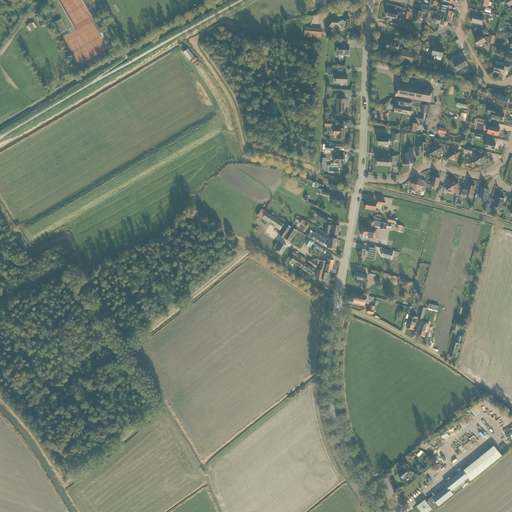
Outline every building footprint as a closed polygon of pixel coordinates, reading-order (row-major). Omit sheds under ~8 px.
[(91,15),(96,12),(89,0),(84,0),(83,1),(91,15)] [(426,15),(427,9),(428,6),(422,4),(420,12),(415,11),(414,16),(415,16),(414,20),(421,22),(423,14),(426,15)] [(443,16),(452,18),(454,12),(451,12),(452,7),(443,4),(440,4),(438,11),(444,12),(443,15),(443,16)] [(397,19),(398,12),(388,10),(386,17),(397,19)] [(489,21),(490,14),(478,11),(477,16),(473,15),(472,22),(482,25),(483,20),(489,21)] [(452,18),(443,16),(443,15),(441,15),(440,18),(434,17),(433,22),(447,26),(448,22),(451,23),(452,18)] [(343,20),(340,20),(341,18),(329,17),(328,29),(340,29),(340,27),(343,28),(349,28),(350,20),(343,20)] [(493,44),(495,36),(489,35),(489,38),(486,37),(484,38),(482,35),(474,40),(478,46),(483,43),(484,43),(486,42),(486,41),(488,42),(487,43),(493,44)] [(348,56),(348,48),(343,48),(343,45),(344,45),(345,41),(338,40),(338,45),(337,45),(336,51),(338,52),(338,56),(344,56),(348,56)] [(397,52),(399,43),(388,41),(386,49),(393,51),(397,52)] [(442,57),(444,49),(438,48),(438,47),(434,46),(432,53),(429,52),(427,59),(434,60),(435,55),(442,57)] [(511,61),(511,55),(507,54),(508,51),(499,48),(497,54),(506,56),(505,60),(511,61)] [(189,61),(192,59),(194,57),(188,49),(183,53),(189,61)] [(412,65),(415,52),(402,49),(399,62),(412,65)] [(455,63),(452,57),(447,60),(453,69),(456,68),(457,71),(467,65),(465,61),(464,62),(462,59),(455,63)] [(508,71),(510,65),(505,64),(504,67),(495,65),(494,72),(503,74),(504,70),(508,71)] [(346,84),(347,76),(337,75),(337,68),(327,67),(326,73),(333,73),(333,78),(335,78),(335,83),(346,84)] [(408,101),(408,100),(409,99),(431,103),(431,102),(431,98),(433,90),(398,84),(396,97),(402,98),(402,100),(405,101),(408,101)] [(506,108),(508,99),(509,97),(502,95),(502,94),(494,93),(493,100),(497,101),(496,104),(503,105),(503,107),(506,108)] [(346,105),(346,100),(340,99),(341,94),(334,94),(334,99),(336,99),(336,112),(345,112),(345,105),(346,105)] [(402,100),(398,99),(396,106),(395,105),(394,112),(403,113),(405,101),(402,100)] [(405,101),(403,113),(411,115),(412,108),(411,108),(412,101),(408,100),(408,101),(405,101)] [(503,121),(504,115),(495,113),(496,109),(489,107),(487,114),(492,115),(491,119),(499,121),(503,121)] [(498,136),(500,129),(493,127),(494,123),(487,121),(485,129),(488,130),(487,134),(498,136),(498,135),(498,136)] [(340,125),(333,125),(333,135),(337,135),(337,139),(344,139),(344,129),(339,129),(340,125)] [(400,142),(400,133),(393,132),(393,139),(389,139),(379,138),(379,145),(385,145),(385,146),(389,146),(389,142),(400,142)] [(493,141),(494,138),(487,137),(486,142),(487,142),(485,148),(494,150),(496,144),(492,143),(492,141),(493,141)] [(426,153),(427,143),(420,143),(420,147),(416,146),(416,156),(423,156),(423,153),(426,153)] [(444,151),(446,145),(440,144),(439,147),(432,146),(430,152),(429,155),(432,156),(432,155),(439,157),(440,150),(444,151)] [(456,161),(459,152),(453,151),(454,147),(448,145),(446,152),(449,153),(447,159),(456,161)] [(483,166),(484,163),(483,163),(485,156),(473,153),(472,157),(475,158),(474,163),(480,164),(480,165),(483,166)] [(396,163),(396,156),(390,156),(390,159),(378,158),(377,162),(377,163),(377,165),(390,167),(390,162),(396,163)] [(438,188),(438,185),(440,179),(433,177),(431,186),(438,188)] [(424,187),(419,179),(411,184),(412,184),(411,185),(413,188),(413,187),(416,192),(421,188),(423,192),(426,190),(427,185),(424,187)] [(459,197),(460,191),(457,190),(459,183),(449,181),(446,191),(456,193),(456,196),(459,197)] [(473,195),(475,187),(468,185),(468,189),(462,187),(460,196),(466,198),(467,194),(473,195)] [(487,202),(488,196),(489,190),(481,188),(479,198),(482,199),(482,201),(487,202)] [(343,205),(344,199),(340,198),(340,197),(332,196),(331,204),(339,205),(339,204),(343,205)] [(504,214),(506,207),(502,206),(504,199),(497,197),(495,207),(500,208),(499,212),(504,214)] [(375,210),(376,204),(366,202),(365,209),(375,210)] [(285,226),(283,224),(283,223),(261,209),(257,216),(281,232),(279,235),(289,242),(296,231),(286,224),(285,226)] [(390,229),(391,225),(386,224),(374,221),(369,220),(368,228),(362,227),(361,236),(363,236),(363,238),(366,239),(366,238),(376,239),(377,232),(376,232),(377,228),(379,229),(385,230),(385,228),(390,229)] [(338,235),(339,226),(332,225),(332,228),(330,228),(330,226),(325,225),(324,233),(329,234),(338,235)] [(314,233),(310,230),(306,236),(310,239),(311,239),(322,246),(323,243),(327,246),(327,247),(329,248),(335,249),(337,239),(331,238),(328,238),(328,239),(326,239),(315,231),(314,233)] [(286,247),(280,243),(278,246),(276,244),(274,248),(276,250),(275,251),(281,255),(286,247)] [(375,255),(376,249),(369,248),(369,251),(365,251),(366,249),(358,248),(357,256),(359,257),(359,261),(364,261),(365,257),(367,258),(368,254),(375,255)] [(299,259),(297,258),(298,256),(293,252),(291,254),(294,256),(294,257),(290,261),(300,268),(306,259),(301,256),(299,259)] [(307,273),(311,267),(309,266),(310,264),(315,268),(317,265),(318,260),(313,259),(312,261),(309,259),(307,262),(306,264),(302,270),(307,273)] [(319,270),(331,272),(333,261),(327,260),(327,262),(321,261),(319,270)] [(311,267),(307,273),(312,276),(316,270),(311,267)] [(328,284),(331,272),(319,270),(318,270),(315,279),(321,280),(322,280),(321,283),(328,284)] [(361,285),(362,281),(365,282),(367,275),(355,273),(353,279),(356,280),(355,283),(361,285)] [(355,294),(350,293),(348,301),(353,302),(352,303),(364,306),(366,296),(355,293),(355,294)] [(439,306),(429,304),(428,310),(438,312),(439,306)] [(415,325),(417,318),(409,316),(407,324),(408,324),(407,328),(413,330),(415,325)] [(431,330),(432,325),(420,323),(418,331),(419,331),(418,335),(425,337),(426,332),(427,329),(431,330)] [(456,358),(461,336),(458,335),(457,341),(457,343),(453,342),(449,356),(456,358)] [(435,438),(439,445),(445,442),(441,434),(435,438)] [(470,481),(502,456),(494,446),(463,471),(462,470),(445,484),(447,487),(434,497),(433,496),(427,500),(428,501),(427,503),(425,500),(417,506),(421,511),(427,511),(431,509),(431,508),(433,507),(437,504),(439,506),(453,494),(451,492),(468,478),(470,481)] [(409,474),(413,471),(407,464),(405,461),(399,466),(402,471),(398,474),(402,480),(403,479),(405,481),(408,478),(407,476),(409,474)]
